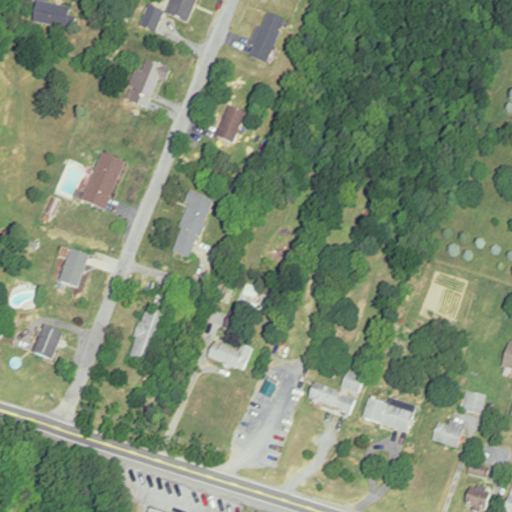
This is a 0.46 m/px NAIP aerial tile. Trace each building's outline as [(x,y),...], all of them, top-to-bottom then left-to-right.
[(199,0),(173,0),(169,14),(150,8),(143,28),(160,34),(166,15),(192,24),(199,0)] [(75,9),(39,3),(35,25),(71,31),(75,9)] [(250,60),(273,67),(287,23),(269,17),(264,30),(260,29),(250,60)] [(173,70),(149,61),(144,74),(138,72),(127,102),(150,110),(161,79),(169,82),(173,70)] [(249,117),(231,108),(216,138),(235,147),(249,117)] [(105,155),(83,202),(106,213),(128,165),(105,155)] [(195,261),(215,202),(193,194),(173,253),(195,261)] [(93,259),(75,252),(62,285),(80,292),(93,259)] [(132,360),(155,366),(170,316),(147,309),(132,360)] [(66,335),(54,364),(36,356),(47,328),(66,335)] [(238,369),(244,353),(217,343),(211,360),(238,369)] [(343,393),(317,384),(311,402),(352,417),(366,379),(350,373),(343,393)] [(463,412),(484,417),(489,398),(468,393),(463,412)] [(411,435),(419,408),(392,400),(390,406),(371,400),(365,422),(411,435)] [(468,432),(444,421),(434,442),(459,452),(468,432)] [(471,477),(489,480),(491,471),(472,468),(471,477)] [(491,511),(492,490),(470,490),(470,511),(491,511)]
